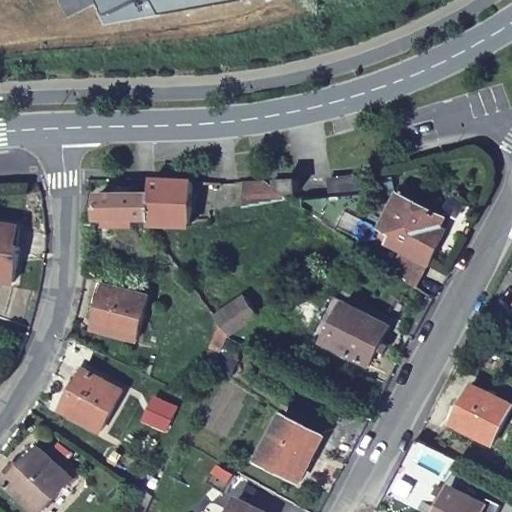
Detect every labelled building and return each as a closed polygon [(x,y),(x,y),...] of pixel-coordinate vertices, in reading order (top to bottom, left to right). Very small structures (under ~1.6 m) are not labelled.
[(98,0),(106,16),(125,7),(161,15),(244,0),(98,0)] [(152,176),(150,176),(150,192),(151,224),(187,224),(186,216),(187,179),(152,176)] [(271,178),(272,185),(283,192),(295,191),(295,176),(271,178)] [(239,179),(239,205),(288,196),(283,192),(272,185),(264,179),(239,179)] [(150,249),(159,242),(151,229),(151,224),(150,192),(97,193),(96,220),(101,220),(101,226),(135,226),(136,230),(150,249)] [(302,206),(351,240),(369,203),(367,193),(301,198),(302,206)] [(406,250),(394,271),(415,285),(440,241),(433,237),(443,219),(399,195),(377,234),(406,250)] [(15,224),(0,221),(0,277),(11,279),(17,247),(11,245),(15,224)] [(94,303),(88,324),(135,336),(146,293),(103,283),(97,304),(94,303)] [(240,298),(211,317),(216,325),(224,337),(253,317),(240,298)] [(342,303),(321,345),(368,368),(389,327),(342,303)] [(205,349),(217,353),(224,337),(216,325),(205,349)] [(87,371),(67,411),(103,429),(124,390),(87,371)] [(511,406),(473,387),(453,427),(493,447),(511,409),(511,406)] [(177,407),(158,399),(149,421),(167,429),(177,407)] [(284,416),(258,460),(295,480),(320,436),(284,416)] [(43,446),(5,480),(36,511),(39,511),(76,478),(43,446)] [(432,511),(445,489),(401,466),(386,495),(419,511),(432,511)] [(451,489),(438,511),(501,511),(504,509),(491,502),(488,508),(451,489)] [(149,511),(155,500),(144,492),(134,511),(149,511)]
